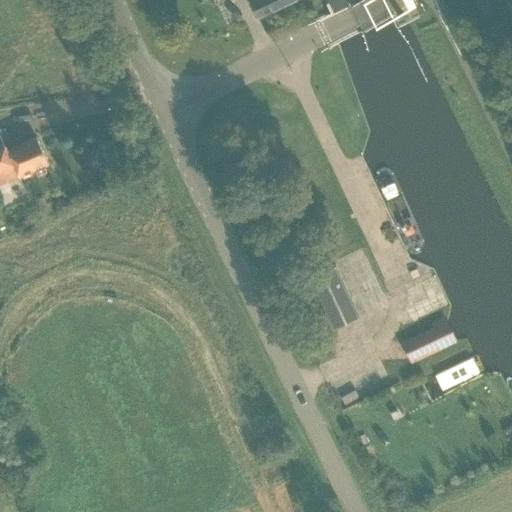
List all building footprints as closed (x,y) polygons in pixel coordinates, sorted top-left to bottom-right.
[(255,0),(262,15),(291,0),(255,0)] [(350,2),(348,0),(331,0),(336,9),(350,2)] [(0,184),(50,162),(38,136),(9,149),(0,129),(0,184)] [(334,326),(360,315),(337,264),(311,275),(334,326)] [(413,358),(456,338),(448,322),(406,342),(413,358)]
